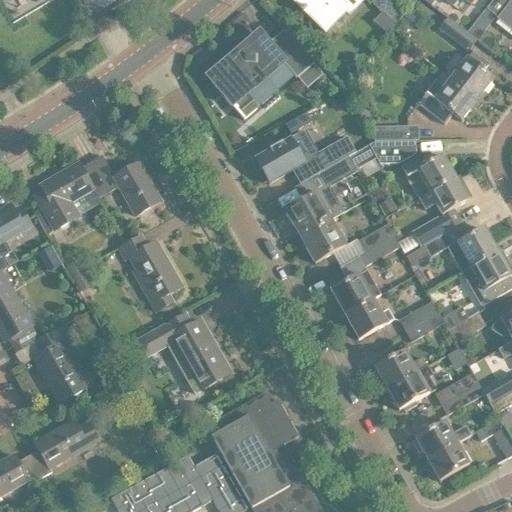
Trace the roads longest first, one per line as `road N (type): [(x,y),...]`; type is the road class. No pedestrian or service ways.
road 1 (residential): [(408,511),(145,51)]
road 2 (secondary): [(0,147),(145,51)]
